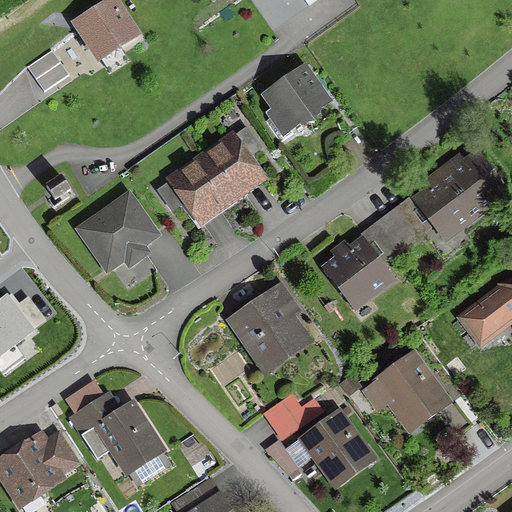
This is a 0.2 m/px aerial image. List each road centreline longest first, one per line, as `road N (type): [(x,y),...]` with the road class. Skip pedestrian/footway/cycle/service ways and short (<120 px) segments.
road 1 (residential): [(125,342),(293,230),(511,64)]
road 2 (residential): [(125,342),(294,511)]
road 3 (residential): [(0,189),(125,342)]
road 4 (residential): [(125,342),(0,423)]
